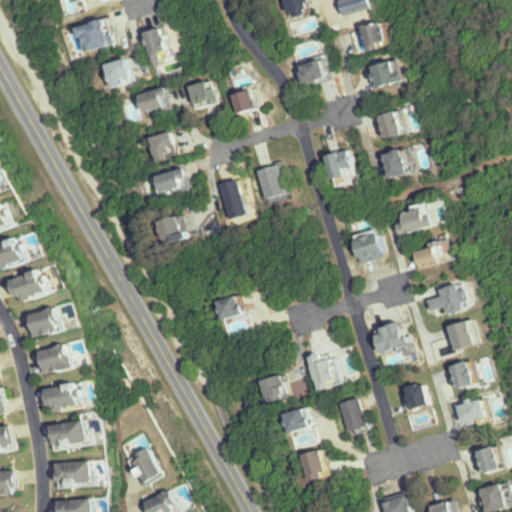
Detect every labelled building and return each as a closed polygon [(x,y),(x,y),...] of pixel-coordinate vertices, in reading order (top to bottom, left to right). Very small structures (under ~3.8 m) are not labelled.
[(326,8),(321,0),(296,0),(306,18),(326,8)] [(125,45),(118,19),(90,26),(97,52),(125,45)] [(378,52),(404,45),(398,21),(372,28),(378,52)] [(181,56),(177,28),(154,32),(158,60),(181,56)] [(147,82),(140,59),(115,66),(122,89),(147,82)] [(305,67),(310,86),(341,78),(336,59),(305,67)] [(386,88),(421,82),(417,59),(382,66),(386,88)] [(203,86),(209,109),(233,103),(227,80),(203,86)] [(242,96),(247,114),(271,107),(266,89),(242,96)] [(183,108),(180,90),(149,93),(151,111),(183,108)] [(385,116),(390,141),(417,135),(412,111),(385,116)] [(161,139),(169,163),(187,157),(184,148),(191,145),(187,130),(161,139)] [(392,157),(400,180),(431,168),(423,145),(392,157)] [(372,183),(361,149),(336,158),(347,190),(372,183)] [(266,170),(276,204),(298,197),(288,163),(266,170)] [(167,193),(202,191),(202,172),(166,174),(167,193)] [(449,224),(442,202),(403,215),(410,237),(449,224)] [(0,208),(0,234),(24,226),(16,203),(0,208)] [(199,240),(196,218),(172,220),(174,242),(199,240)] [(397,258),(393,231),(363,236),(367,262),(397,258)] [(0,247),(0,251),(7,271),(46,257),(38,234),(0,247)] [(426,267),(458,267),(458,249),(426,249),(426,267)] [(22,280),(30,303),(63,291),(55,269),(22,280)] [(446,290),(447,298),(436,300),(438,312),(455,309),(456,314),(477,310),(472,285),(446,290)] [(257,314),(252,296),(224,304),(229,321),(257,314)] [(34,316),(39,338),(76,330),(71,308),(34,316)] [(463,352),(490,347),(485,321),(458,326),(463,352)] [(382,333),(389,355),(422,345),(416,323),(382,333)] [(82,344),(45,352),(51,376),(87,368),(82,344)] [(331,391),(365,381),(355,347),(321,357),(331,391)] [(490,387),(487,363),(459,366),(461,390),(490,387)] [(283,403),(304,398),(298,375),(278,380),(283,403)] [(93,384),(56,388),(59,412),(95,408),(93,384)] [(438,387),(417,386),(416,409),(436,410),(438,387)] [(14,389),(0,391),(0,416),(18,413),(14,389)] [(465,405),(472,427),(502,417),(495,395),(465,405)] [(378,426),(367,399),(348,406),(359,433),(378,426)] [(294,430),(322,431),(323,412),(295,411),(294,430)] [(60,425),(62,450),(102,448),(101,422),(60,425)] [(0,453),(28,448),(23,425),(0,430),(0,453)] [(135,461),(149,489),(174,477),(160,449),(135,461)] [(484,453),(488,476),(511,472),(511,453),(511,449),(484,453)] [(314,455),(320,482),(343,477),(336,450),(314,455)] [(108,486),(106,462),(68,464),(70,488),(108,486)] [(0,471),(0,492),(32,492),(32,471),(0,471)] [(505,511),(511,511),(511,486),(492,489),(495,511),(505,511)] [(193,511),(198,510),(188,487),(148,503),(151,511),(193,511)] [(425,511),(422,498),(394,505),(396,511),(425,511)] [(107,511),(108,501),(71,501),(70,511),(107,511)] [(441,508),(441,511),(469,511),(466,501),(441,508)]
